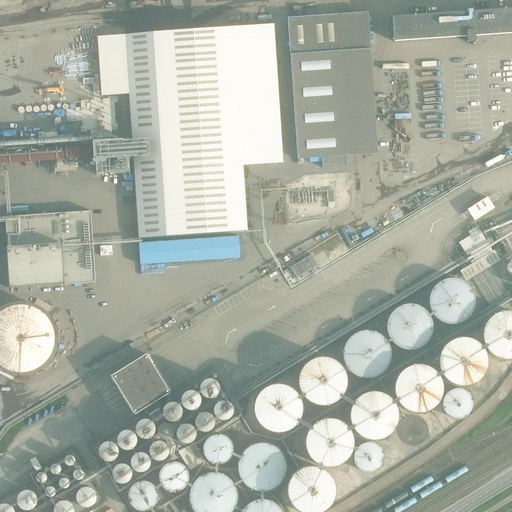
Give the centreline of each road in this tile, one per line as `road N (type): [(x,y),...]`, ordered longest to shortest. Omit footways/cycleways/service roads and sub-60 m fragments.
road 1 (unknown): [(169,50),(184,211),(127,221)]
road 2 (unknown): [(0,127),(93,205),(127,221)]
road 3 (unknown): [(417,179),(410,55)]
